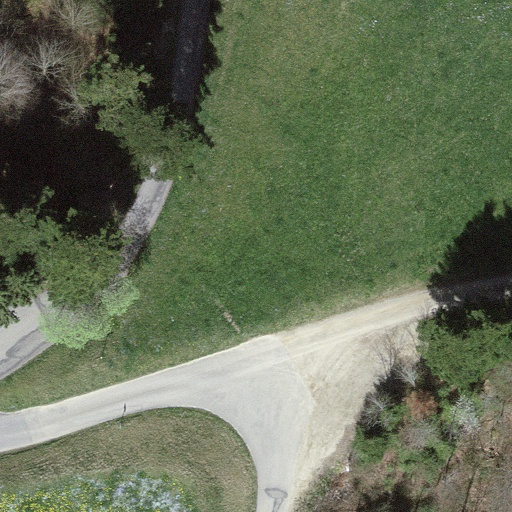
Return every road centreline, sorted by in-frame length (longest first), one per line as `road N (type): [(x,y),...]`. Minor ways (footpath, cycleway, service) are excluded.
road 1 (track): [(511,274),(463,282),(0,429)]
road 2 (unclassified): [(0,338),(73,297),(113,265),(136,233),(160,177),(200,0)]
road 3 (track): [(269,511),(291,342)]
